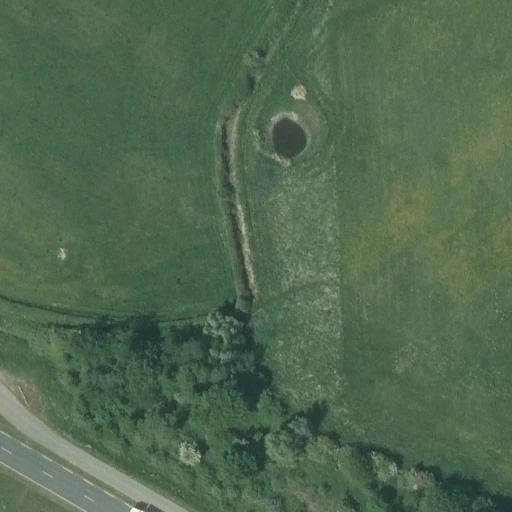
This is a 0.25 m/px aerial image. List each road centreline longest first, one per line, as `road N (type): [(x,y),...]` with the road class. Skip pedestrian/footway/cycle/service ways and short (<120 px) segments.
road 1 (unclassified): [(167,511),(35,433),(0,395)]
road 2 (primary): [(109,511),(0,448)]
